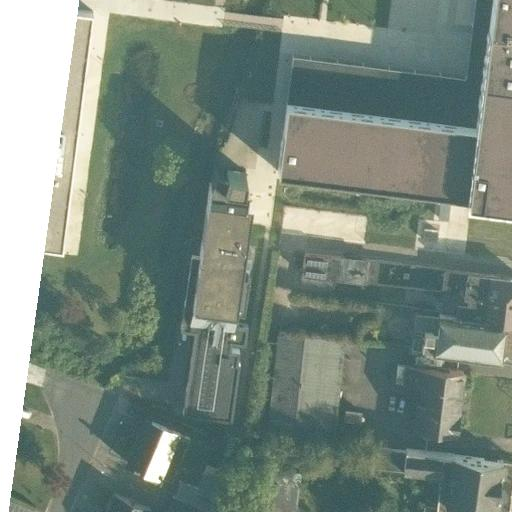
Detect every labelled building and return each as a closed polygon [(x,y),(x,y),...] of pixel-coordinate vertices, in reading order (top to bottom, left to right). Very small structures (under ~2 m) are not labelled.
[(0,0),(0,241),(61,249),(91,11),(0,0)] [(511,0),(490,0),(488,22),(511,25),(511,0)] [(284,99),(276,168),(467,193),(466,199),(511,204),(511,25),(488,22),(484,48),(474,123),(284,99)] [(245,327),(242,324),(232,323),(234,312),(242,313),(247,279),(239,278),(250,202),(243,201),(246,185),(242,185),(243,173),(228,171),(227,172),(213,170),(207,190),(197,256),(190,255),(180,328),(189,329),(181,384),(186,385),(182,412),(229,419),(237,362),(235,362),(237,351),(228,349),(230,340),(242,342),(245,327)] [(303,253),(300,275),(333,279),(375,284),(378,261),(359,258),(359,257),(342,254),(342,257),(327,255),(327,256),(303,253)] [(511,278),(442,270),(439,292),(511,301),(511,278)] [(333,279),(300,275),(298,295),(330,299),(333,279)] [(511,301),(439,292),(436,314),(511,324),(511,301)] [(511,361),(511,357),(511,324),(436,314),(413,311),(408,348),(511,361)] [(333,441),(344,339),(276,332),(271,373),(262,372),(260,388),(270,389),(265,429),(292,432),(291,436),(333,441)] [(454,435),(462,372),(403,365),(403,366),(395,365),(394,383),(419,386),(417,403),(414,403),(411,430),(418,430),(419,432),(419,433),(420,434),(421,435),(423,435),(424,436),(425,436),(426,436),(428,436),(429,435),(430,434),(431,433),(432,432),(454,435)] [(244,427),(246,402),(237,402),(234,426),(244,427)] [(0,467),(8,446),(12,448),(19,428),(20,425),(0,416),(0,467)] [(169,481),(188,438),(144,419),(126,463),(169,481)] [(506,511),(511,469),(511,461),(404,449),(404,450),(372,446),(370,466),(402,469),(401,471),(426,474),(421,511),(506,511)] [(195,489),(178,481),(171,497),(207,511),(214,511),(220,480),(217,479),(221,471),(205,464),(195,489)] [(293,511),(299,472),(253,466),(246,511),(293,511)] [(148,511),(149,510),(112,494),(104,511),(148,511)] [(207,511),(171,497),(164,511),(207,511)]
